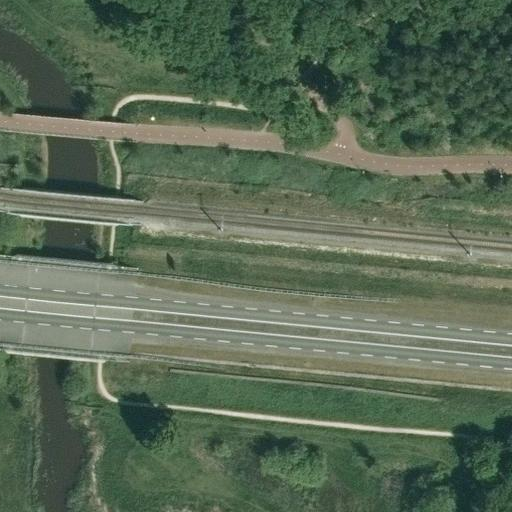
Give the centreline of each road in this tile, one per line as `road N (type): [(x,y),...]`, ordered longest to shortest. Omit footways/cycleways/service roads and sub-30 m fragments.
road 1 (primary): [(511,336),(0,287)]
road 2 (primary): [(0,317),(511,363)]
